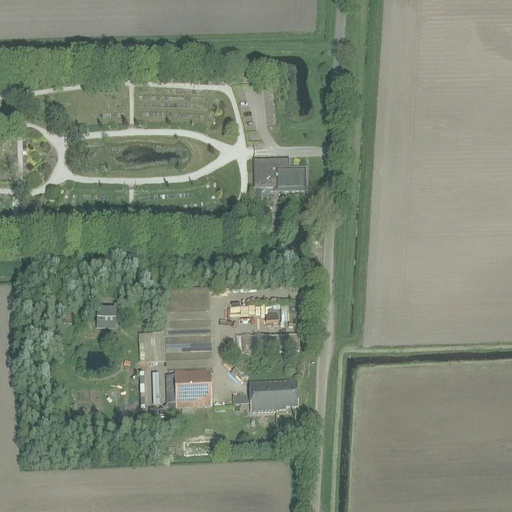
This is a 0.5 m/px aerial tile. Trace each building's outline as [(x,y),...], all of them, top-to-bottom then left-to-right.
[(302,192),(306,186),(306,178),(303,176),(303,172),(288,172),(288,161),(254,162),(255,188),(278,187),(278,190),(282,193),(302,192)] [(30,214),(41,215),(41,204),(30,204),(30,214)] [(95,310),(94,326),(113,327),(114,311),(95,310)] [(53,325),(72,325),(71,312),(53,312),(53,325)] [(185,340),(209,340),(209,330),(199,330),(199,323),(208,323),(209,315),(184,315),(184,321),(179,320),(179,323),(185,323),(185,340)] [(185,352),(182,352),(182,362),(189,362),(189,355),(209,355),(209,348),(185,348),(185,352)] [(175,410),(211,408),(210,372),(174,373),(174,377),(165,377),(166,405),(175,405),(175,410)] [(152,374),(154,406),(160,405),(159,374),(152,374)] [(286,409),(298,409),(297,382),(249,384),(250,414),(274,413),(279,413),(279,412),(286,411),(286,409)] [(103,412),(103,389),(77,389),(77,412),(103,412)] [(160,416),(175,416),(175,405),(166,406),(160,410),(160,416)]
